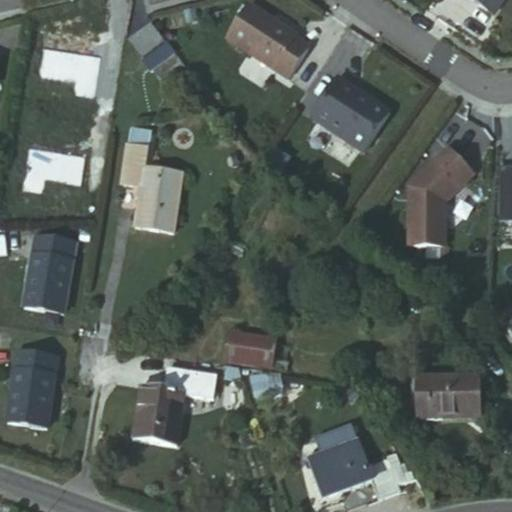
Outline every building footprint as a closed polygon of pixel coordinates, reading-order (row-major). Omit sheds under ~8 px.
[(472,0),(499,18),(509,0),(472,0)] [(247,1),(220,40),(293,84),(316,47),(247,1)] [(147,65),(167,51),(150,26),(129,41),(147,65)] [(337,79),(312,120),(366,154),(390,112),(337,79)] [(407,181),(410,245),(444,247),(446,207),(479,179),(450,136),(407,181)] [(169,220),(172,166),(140,163),(141,141),(122,140),(119,184),(137,185),(135,219),(169,220)] [(36,237),(25,309),(67,319),(78,243),(36,237)] [(510,342),(511,341),(511,311),(503,314),(510,342)] [(224,365),(273,373),(279,341),(229,333),(224,365)] [(14,352),(7,425),(53,430),(61,358),(14,352)] [(279,373),(250,380),(255,403),(284,396),(279,373)] [(465,417),(459,377),(407,385),(415,429),(432,426),(432,422),(465,417)] [(213,420),(216,399),(164,388),(160,408),(139,405),(130,461),(174,469),(184,415),(213,420)] [(316,511),(326,511),(364,499),(352,463),(307,479),(316,511)] [(387,490),(364,499),(367,511),(392,511),(393,511),(387,490)]
